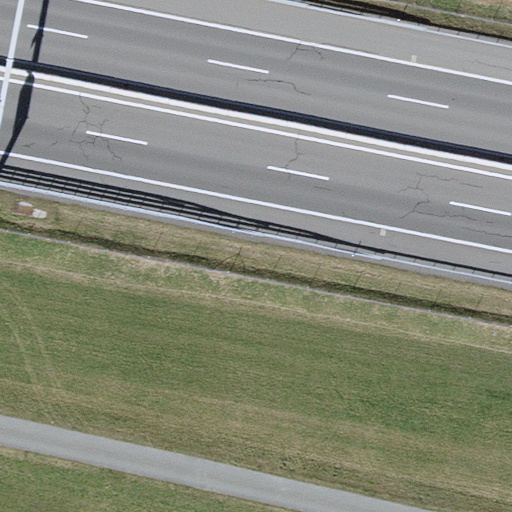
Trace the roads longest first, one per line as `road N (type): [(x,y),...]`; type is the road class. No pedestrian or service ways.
road 1 (motorway): [(0,116),(511,216)]
road 2 (motorway): [(511,118),(0,18)]
